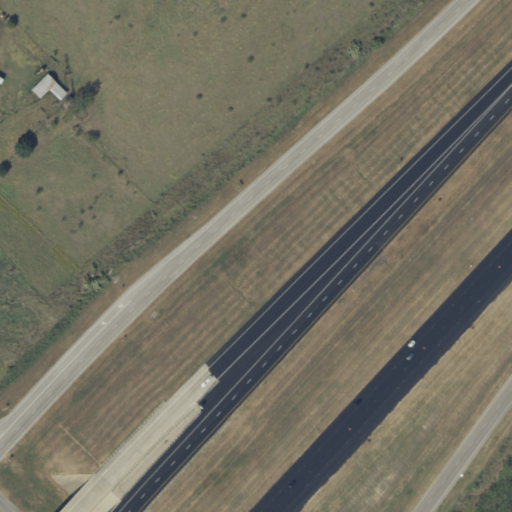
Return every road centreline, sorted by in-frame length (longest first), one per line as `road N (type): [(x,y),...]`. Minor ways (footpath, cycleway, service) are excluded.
road 1 (motorway): [(511,89),(124,511)]
road 2 (motorway): [(462,0),(123,317)]
road 3 (motorway): [(511,76),(184,402)]
road 4 (motorway): [(271,511),(470,297)]
road 5 (motorway): [(419,511),(511,387)]
road 6 (motorway): [(123,317),(24,422)]
